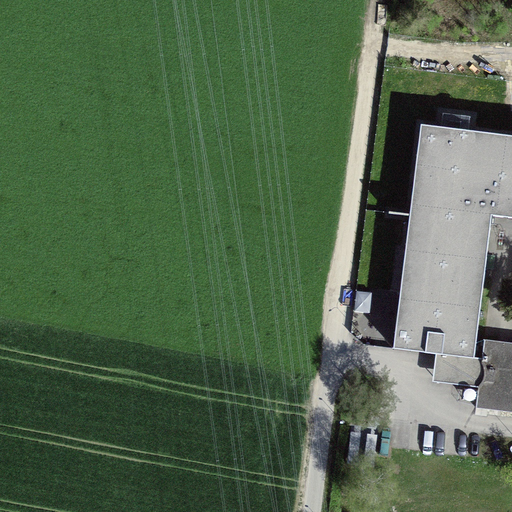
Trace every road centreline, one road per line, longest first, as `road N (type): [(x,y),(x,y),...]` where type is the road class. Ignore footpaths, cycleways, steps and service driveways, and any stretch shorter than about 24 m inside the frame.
road 1 (track): [(332,338),(376,0)]
road 2 (unclassified): [(310,511),(332,338)]
